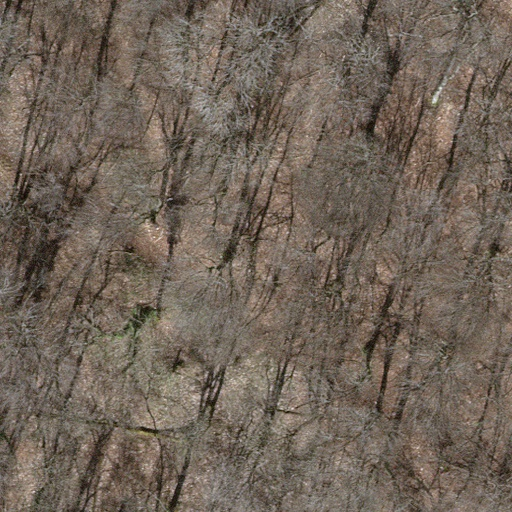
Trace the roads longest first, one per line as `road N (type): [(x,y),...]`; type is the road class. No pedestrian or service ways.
road 1 (track): [(511,469),(163,264),(70,302),(0,276)]
road 2 (track): [(163,264),(0,152)]
